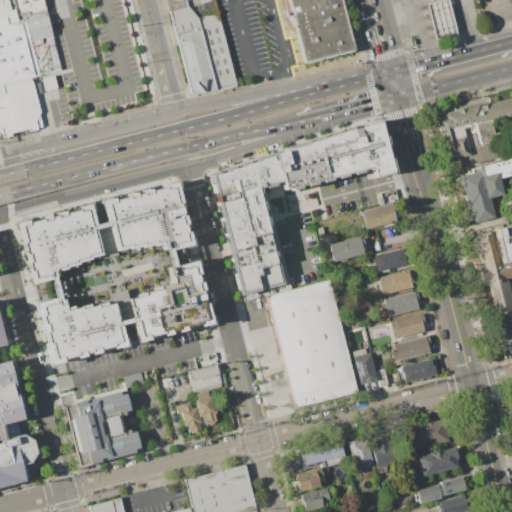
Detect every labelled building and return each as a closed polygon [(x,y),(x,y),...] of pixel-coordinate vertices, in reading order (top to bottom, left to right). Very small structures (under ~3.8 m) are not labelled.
[(0,0),(44,0),(62,71),(49,74),(31,79),(43,127),(0,137),(0,0)] [(341,0),(355,52),(304,64),(288,0),(341,0)] [(427,4),(443,0),(448,0),(449,2),(452,16),(455,29),(456,34),(435,39),(434,34),(431,21),(427,8),(427,4)] [(193,94),(237,85),(216,14),(200,18),(188,5),(169,9),(193,94)] [(452,163),(439,113),(511,94),(511,116),(467,128),(474,158),(452,163)] [(479,144),(493,140),(488,120),(473,124),(479,144)] [(372,168),(282,189),(280,180),(274,152),(318,142),(317,138),(380,123),(392,173),(374,177),(372,168)] [(481,127),(497,123),(502,143),(486,147),(481,127)] [(225,169),(224,167),(233,165),(233,167),(240,165),(240,162),(248,160),(249,163),(255,161),(254,157),(274,152),(280,180),(274,182),(275,185),(266,187),(265,184),(260,185),(285,283),(239,295),(208,173),(225,169)] [(471,172),(469,168),(509,157),(511,169),(511,173),(496,178),(501,193),(487,197),(492,218),(472,223),(467,206),(466,207),(457,176),(471,172)] [(211,323),(175,182),(14,223),(30,284),(50,280),(55,298),(34,303),(50,364),(211,323)] [(364,230),(395,222),(391,205),(360,213),(364,230)] [(494,232),(502,262),(511,259),(511,223),(493,228),(494,232)] [(494,232),(471,238),(483,286),(488,285),(496,314),(493,315),(499,340),(509,338),(511,345),(511,344),(511,306),(505,280),(511,278),(511,259),(502,262),(494,232)] [(357,236),(358,238),(361,237),(362,243),(359,244),(361,253),(344,258),(345,260),(340,261),(339,259),(331,261),(327,244),(357,236)] [(401,248),(403,255),(405,254),(407,262),(374,271),(370,256),(401,248)] [(406,269),(410,286),(380,294),(375,277),(406,269)] [(326,279),(355,391),(293,407),(265,295),(326,279)] [(412,292),(416,309),(386,317),(381,300),(412,292)] [(420,313),(422,322),(419,323),(421,331),(391,338),(387,321),(420,313)] [(394,352),(392,344),(423,336),(427,352),(392,361),(390,353),(394,352)] [(362,348),(363,353),(368,352),(375,380),(358,384),(350,351),(362,348)] [(428,358),(430,366),(432,365),(434,374),(428,376),(428,377),(424,378),(424,377),(420,378),(421,379),(416,380),(416,379),(414,380),(414,381),(409,382),(409,381),(403,382),(399,366),(428,358)] [(28,463),(35,452),(32,439),(20,433),(6,437),(2,423),(22,418),(20,411),(23,410),(19,394),(16,395),(15,393),(12,394),(10,386),(13,385),(13,383),(16,383),(12,367),(9,368),(7,360),(0,361),(0,486),(23,481),(19,465),(28,463)] [(218,363),(224,382),(191,391),(186,371),(218,363)] [(141,383),(125,388),(122,376),(138,372),(141,383)] [(83,399),(84,403),(89,401),(88,399),(118,391),(119,394),(124,393),(128,410),(123,411),(124,414),(118,416),(121,431),(128,429),(128,432),(133,431),(137,448),(132,449),(132,452),(102,460),(101,457),(97,458),(98,461),(78,467),(62,406),(83,399)] [(196,399),(194,393),(205,391),(207,397),(209,396),(213,412),(211,413),(212,420),(212,422),(204,424),(204,422),(201,423),(199,416),(197,416),(193,400),(196,399)] [(187,402),(189,408),(195,407),(198,422),(196,423),(198,430),(189,432),(188,431),(187,431),(185,425),(183,426),(179,413),(175,414),(173,405),(187,402)] [(444,417),(446,428),(445,428),(448,440),(414,448),(409,425),(444,417)] [(6,438),(18,434),(14,421),(2,425),(6,438)] [(374,449),(371,438),(384,434),(387,446),(392,445),(396,461),(385,464),(385,466),(375,469),(371,450),(374,449)] [(355,439),(355,441),(364,439),(371,465),(354,470),(346,442),(355,439)] [(337,443),(342,462),(322,467),(320,460),(303,465),(300,452),(337,443)] [(452,447),(455,458),(454,459),(456,467),(421,476),(416,456),(452,447)] [(243,464),(254,508),(237,511),(191,511),(183,479),(243,464)] [(320,468),(323,481),(316,482),(317,486),(298,490),(294,474),(320,468)] [(415,494),(414,490),(435,485),(436,488),(439,487),(438,482),(459,477),(462,490),(438,496),(438,498),(417,503),(416,500),(415,501),(413,494),(415,494)] [(324,487),(326,499),(319,501),(320,506),(303,511),(298,494),(324,487)] [(438,505),(437,502),(461,495),(465,510),(458,511),(437,511),(436,505),(438,505)] [(118,498),(121,511),(89,511),(88,506),(118,498)]
